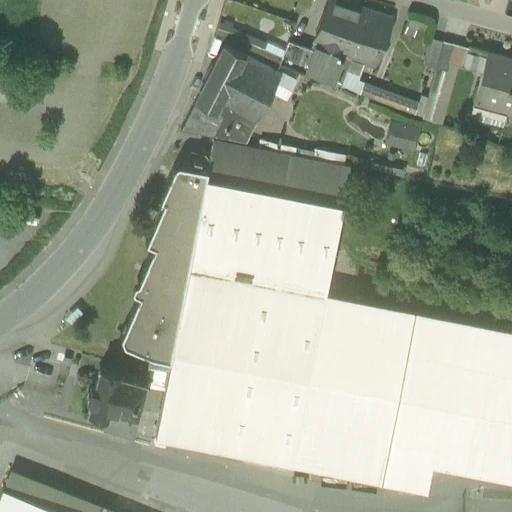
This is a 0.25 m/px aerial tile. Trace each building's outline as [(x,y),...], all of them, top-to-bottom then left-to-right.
[(330,0),(312,50),(304,69),(333,80),(343,54),(361,6),(341,0),(330,0)] [(361,6),(343,54),(350,56),(365,61),(373,63),(391,16),(361,6)] [(442,38),(430,35),(423,62),(434,66),(442,38)] [(434,66),(446,69),(453,42),(442,38),(434,66)] [(312,50),(289,41),(281,60),(304,69),(312,50)] [(224,42),(195,98),(216,108),(219,101),(233,108),(254,119),(269,89),(279,71),(224,42)] [(455,63),(458,64),(463,44),(453,42),(446,69),(453,71),(455,63)] [(486,51),(463,44),(458,64),(481,70),(486,51)] [(511,57),(486,51),(481,70),(472,100),(511,111),(511,57)] [(343,54),(333,80),(340,82),(350,56),(343,54)] [(340,82),(355,87),(360,75),(365,61),(350,56),(340,82)] [(440,120),(453,71),(446,69),(434,66),(421,115),(440,120)] [(295,79),(279,71),(269,89),(285,98),(295,79)] [(418,99),(360,75),(355,87),(413,112),(418,99)] [(216,108),(195,98),(181,126),(225,136),(233,108),(219,101),(216,108)] [(233,108),(225,136),(248,141),(254,119),(233,108)] [(391,115),(385,139),(412,146),(417,122),(391,115)] [(349,163),(212,136),(207,164),(187,262),(322,289),(324,289),(349,163)] [(152,241),(136,278),(142,280),(120,336),(125,347),(144,350),(145,375),(164,379),(187,262),(207,164),(177,158),(173,162),(159,193),(155,191),(154,193),(156,194),(153,202),(154,204),(158,206),(144,238),(152,241)] [(322,289),(187,262),(164,379),(154,432),(289,458),(322,289)] [(324,289),(322,289),(289,458),(425,485),(430,459),(428,459),(457,315),(324,289)] [(511,326),(457,315),(428,459),(430,459),(511,475),(511,326)] [(110,409),(137,415),(145,380),(99,370),(95,386),(92,385),(89,387),(88,391),(89,395),(93,395),(88,413),(108,418),(110,409)] [(101,511),(104,504),(9,466),(2,484),(70,511),(101,511)] [(70,511),(2,484),(0,488),(0,511),(70,511)]
